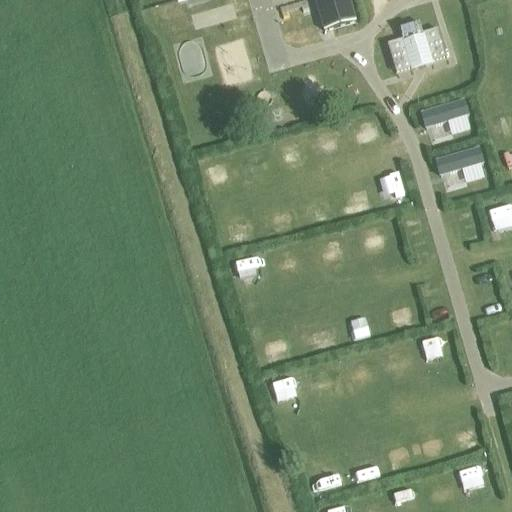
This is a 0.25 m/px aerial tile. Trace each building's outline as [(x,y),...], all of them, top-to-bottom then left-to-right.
[(355,25),(347,0),(313,0),(323,34),(355,25)] [(387,48),(396,77),(446,61),(437,32),(422,37),(419,26),(399,32),(402,43),(387,48)] [(466,101),(422,114),(427,129),(471,116),(466,101)] [(490,120),(496,140),(511,134),(511,126),(508,115),(490,120)] [(355,124),(360,145),(380,140),(375,119),(355,124)] [(250,171),(269,169),(267,150),(248,152),(250,171)] [(436,163),(441,179),(485,166),(480,150),(436,163)] [(213,185),(235,181),(232,161),(210,165),(213,185)] [(325,207),(311,208),(312,223),(326,221),(325,207)] [(288,212),(273,216),(278,234),(293,229),(288,212)] [(239,243),(257,239),(253,220),(235,223),(239,243)] [(369,253),(384,249),(379,230),(364,234),(369,253)] [(263,294),(275,285),(263,270),(252,279),(263,294)] [(431,365),(449,362),(445,341),(427,345),(431,365)] [(390,370),(408,366),(403,347),(386,351),(390,370)] [(461,445),(478,442),(475,422),(458,425),(461,445)] [(389,472),(407,468),(402,450),(384,454),(389,472)] [(482,468),(461,474),(469,503),(489,497),(482,468)] [(450,481),(429,485),(433,504),(454,500),(450,481)] [(401,494),(405,511),(420,508),(416,491),(401,494)]
